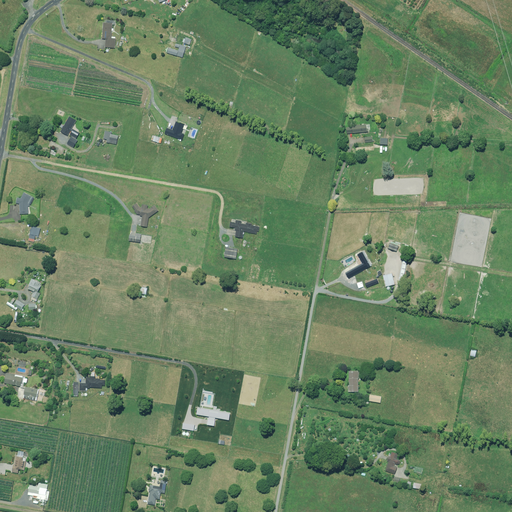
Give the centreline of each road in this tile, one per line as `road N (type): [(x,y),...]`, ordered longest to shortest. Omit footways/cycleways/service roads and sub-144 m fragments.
road 1 (unclassified): [(277,511),(329,211)]
road 2 (unclassified): [(0,159),(20,40),(56,0)]
